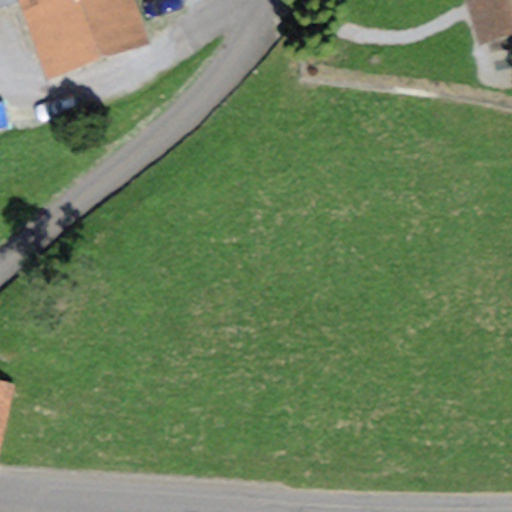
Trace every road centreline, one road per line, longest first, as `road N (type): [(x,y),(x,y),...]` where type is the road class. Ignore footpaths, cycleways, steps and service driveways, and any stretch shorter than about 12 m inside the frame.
road 1 (residential): [(281,0),(186,122),(0,274)]
road 2 (residential): [(315,511),(0,489)]
